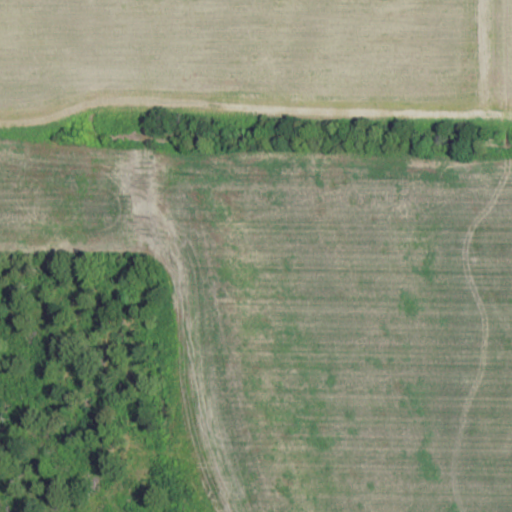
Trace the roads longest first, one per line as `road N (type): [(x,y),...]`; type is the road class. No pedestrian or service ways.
road 1 (track): [(0,106),(473,118),(474,0)]
road 2 (track): [(147,105),(153,204),(182,290),(201,462),(223,511)]
